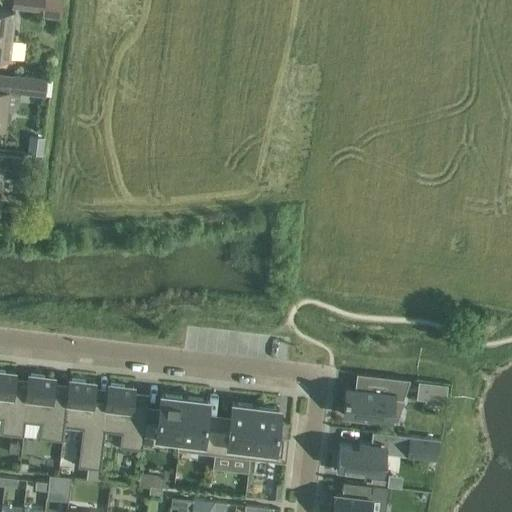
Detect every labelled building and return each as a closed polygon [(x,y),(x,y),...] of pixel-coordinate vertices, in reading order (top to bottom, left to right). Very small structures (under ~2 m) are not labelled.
[(12,0),(12,7),(42,10),(43,0),(12,0)] [(0,58),(9,59),(14,12),(0,9),(0,58)] [(12,91),(44,94),(50,95),(51,79),(14,75),(12,91)] [(30,137),(28,153),(43,155),(45,138),(30,137)] [(0,181),(1,175),(18,177),(21,156),(0,153),(0,181)] [(27,389),(26,388),(13,387),(15,373),(0,370),(0,417),(2,418),(0,432),(23,435),(25,421),(25,420),(23,420),(27,389)] [(342,415),(389,420),(392,398),(402,399),(409,378),(356,372),(354,386),(346,385),(345,394),(344,394),(343,398),(344,398),(342,415)] [(63,425),(67,393),(52,391),(54,377),(28,374),(26,388),(27,389),(23,420),(25,420),(25,421),(41,422),(39,437),(62,439),(63,425)] [(100,468),(104,430),(103,430),(107,398),(106,398),(93,396),(95,382),(69,379),(67,393),(63,425),(82,427),(77,465),(87,467),(85,478),(98,479),(100,468)] [(418,380),(416,397),(425,398),(446,400),(448,384),(418,380)] [(107,388),(106,398),(107,398),(103,430),(104,430),(121,432),(119,446),(142,449),(142,444),(145,419),(147,403),(132,401),(134,387),(107,383),(107,388)] [(179,439),(184,396),(160,394),(157,421),(145,419),(142,444),(166,447),(167,438),(179,439)] [(209,399),(185,397),(180,439),(192,441),(191,450),(213,453),(216,428),(206,426),(209,399)] [(255,405),(231,402),(228,429),(216,428),(213,453),(249,457),(255,405)] [(279,408),(255,405),(249,457),(285,461),(288,436),(276,435),(279,408)] [(361,471),(387,474),(389,453),(401,454),(402,446),(407,447),(406,455),(437,459),(439,438),(376,431),(375,443),(364,442),(363,446),(343,443),(342,453),(341,452),(339,472),(361,475),(361,471)] [(10,441),(8,452),(17,453),(18,442),(10,441)] [(28,462),(20,461),(19,470),(27,471),(28,462)] [(69,488),(70,476),(48,474),(47,485),(69,488)] [(16,486),(17,478),(5,476),(4,484),(16,486)] [(46,489),(47,481),(35,480),(34,488),(46,489)] [(372,484),(342,480),(340,493),(333,492),(332,503),(329,502),(328,511),(384,511),(385,510),(370,509),(371,497),(370,497),(372,484)] [(148,493),(161,495),(162,486),(149,485),(148,493)] [(171,496),(170,506),(178,507),(191,508),(192,498),(184,497),(172,496),(171,496)] [(191,508),(190,511),(202,511),(205,499),(203,500),(192,498),(191,508)] [(214,509),(226,510),(227,502),(215,501),(214,509)]
